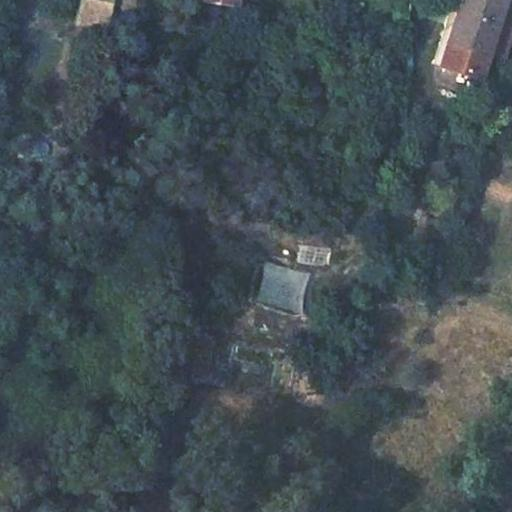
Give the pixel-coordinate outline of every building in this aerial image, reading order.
[(107,0),(76,0),(71,21),(102,28),(103,24),(107,0)] [(138,0),(107,0),(103,24),(133,30),(138,0)] [(495,0),(454,0),(453,9),(450,22),(455,23),(452,42),(454,42),(448,66),(479,73),(484,50),(495,0)] [(511,4),(511,0),(495,0),(484,50),(501,54),(511,4)] [(453,9),(444,6),(431,62),(448,66),(454,42),(452,42),(455,23),(450,22),(453,9)] [(66,41),(98,48),(102,28),(71,21),(66,41)]
